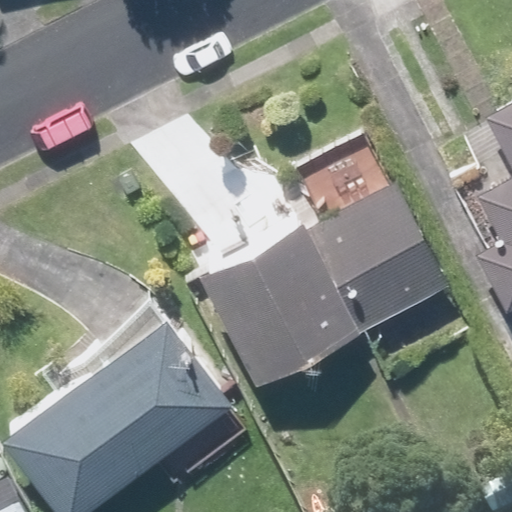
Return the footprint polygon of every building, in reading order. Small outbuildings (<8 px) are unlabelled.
[(511,295),(511,79),(487,93),(511,143),(511,165),(484,179),(506,224),(476,239),(506,299),(511,295)] [(442,271),(396,174),(316,212),(305,203),(211,247),(262,355),(442,271)] [(234,386),(169,297),(4,417),(69,506),(234,386)] [(34,511),(38,511),(4,444),(0,446),(0,511),(34,511)] [(511,472),(485,486),(497,511),(503,511),(511,508),(511,472)]
